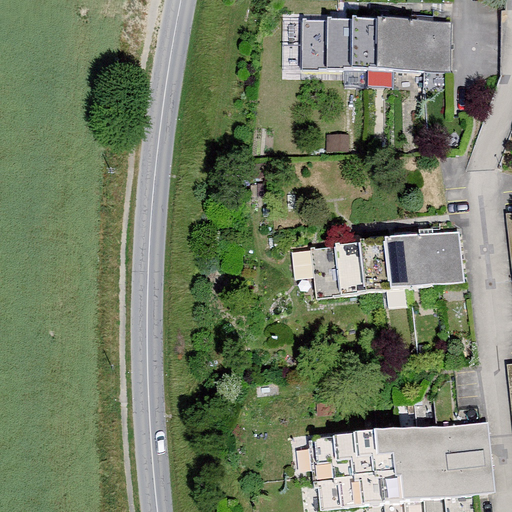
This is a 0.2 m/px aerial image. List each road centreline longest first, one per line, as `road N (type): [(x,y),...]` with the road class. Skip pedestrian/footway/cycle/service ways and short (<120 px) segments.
road 1 (secondary): [(181,0),(149,246),(158,511)]
road 2 (residential): [(505,506),(481,166),(511,78)]
